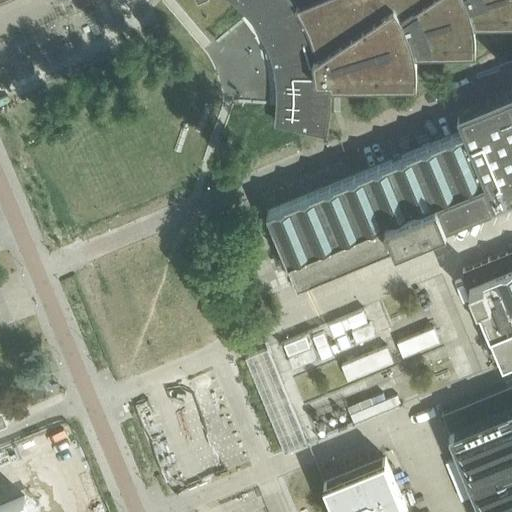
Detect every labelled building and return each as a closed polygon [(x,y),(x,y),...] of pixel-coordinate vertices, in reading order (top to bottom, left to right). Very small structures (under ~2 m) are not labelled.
[(492,337),(499,354),(501,358),(502,361),(504,365),(511,361),(511,383),(445,411),(444,411),(443,412),(484,511),(511,511),(511,0),(196,0),(198,2),(203,0),(236,0),(237,1),(239,3),(241,4),(243,6),(245,8),(246,10),(248,12),(253,19),(258,26),(263,33),(267,40),(270,48),(273,56),(275,64),(277,73),(278,81),(279,89),(279,98),(278,106),(278,108),(278,111),(278,114),(278,116),(277,119),(277,121),(306,127),(310,128),(319,130),(327,132),(328,132),(329,125),(330,117),(330,109),(331,101),(331,93),(331,86),(331,85),(331,84),(331,83),(331,82),(331,81),(330,80),(340,80),(359,80),(363,80),(412,79),(415,79),(416,79),(416,83),(417,83),(417,67),(417,64),(417,61),(417,57),(416,54),(416,51),(415,48),(431,48),(435,48),(468,47),(469,47),(475,47),(475,50),(475,51),(476,50),(476,37),(476,34),(476,31),(476,28),(475,25),(475,22),(474,19),(491,19),(494,19),(511,18),(511,89),(459,112),(465,127),(465,128),(464,128),(465,129),(440,139),(269,209),(268,209),(271,218),(272,219),(270,219),(271,220),(272,220),(275,228),(281,243),(284,250),(283,251),(284,252),(285,251),(287,255),(288,259),(290,263),(299,285),(300,285),(300,284),(418,235),(440,226),(442,230),(448,228),(446,223),(495,203),(496,204),(497,203),(511,196),(511,250),(491,259),(490,257),(489,257),(490,260),(466,270),(465,267),(464,268),(491,333),(492,337)] [(352,329),(357,340),(375,332),(370,322),(352,329)] [(316,357),(312,346),(289,355),(294,366),(316,357)] [(0,427),(8,424),(2,410),(0,410),(0,427)] [(60,429),(0,453),(0,511),(37,511),(31,496),(79,476),(60,429)] [(324,481),(336,511),(408,511),(386,456),(324,481)]
